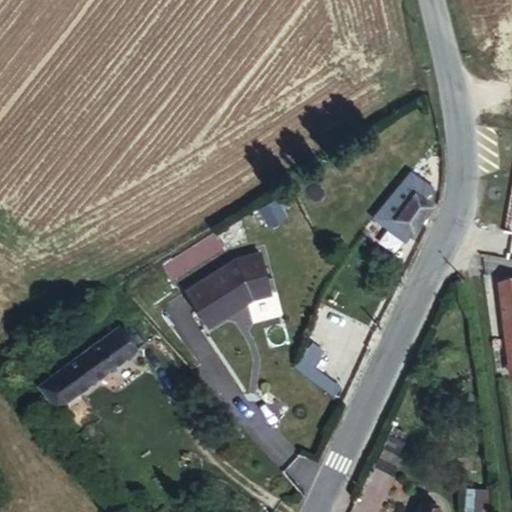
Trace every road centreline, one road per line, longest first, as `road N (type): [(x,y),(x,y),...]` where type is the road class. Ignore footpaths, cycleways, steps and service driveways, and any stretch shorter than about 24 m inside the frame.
road 1 (tertiary): [(315,511),(438,249)]
road 2 (tertiary): [(438,249),(463,167),(431,0)]
road 3 (unknown): [(260,511),(182,457),(143,355)]
